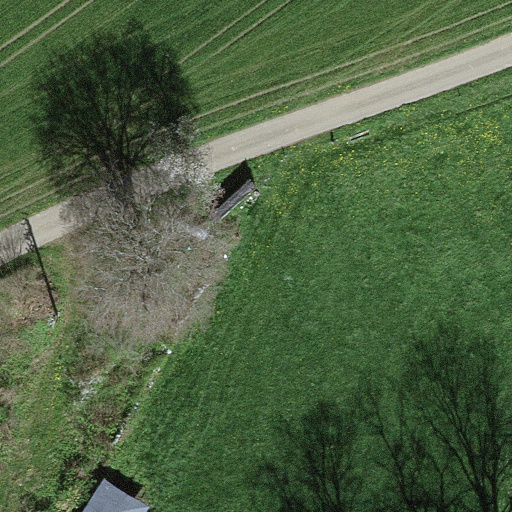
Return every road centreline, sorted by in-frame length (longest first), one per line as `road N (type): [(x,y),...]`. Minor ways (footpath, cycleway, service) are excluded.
road 1 (unclassified): [(511,59),(236,154),(0,249)]
road 2 (track): [(87,212),(64,358),(64,511)]
